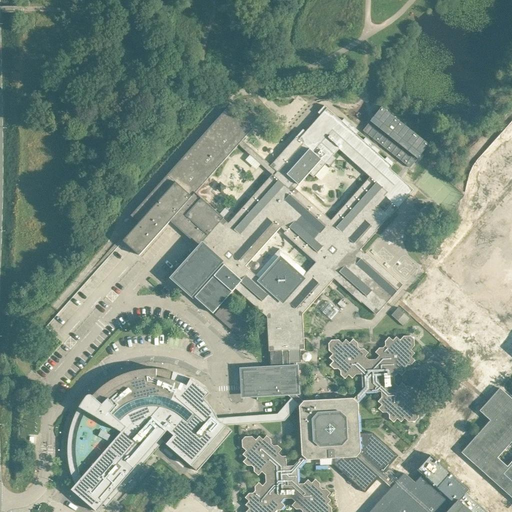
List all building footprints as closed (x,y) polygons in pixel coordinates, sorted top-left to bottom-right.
[(297,137),(277,159),(271,165),(243,141),(242,140),(255,126),(230,104),(131,216),(139,223),(123,241),(139,255),(170,221),(199,246),(201,244),(202,245),(173,278),(192,294),(194,292),(197,295),(195,297),(213,313),(236,288),(267,317),(269,351),(270,351),(271,366),(272,389),(297,387),(296,367),(290,368),(290,363),(301,362),(300,350),(304,349),(304,339),(303,331),(302,314),(328,286),(334,279),(342,286),(361,303),(362,302),(376,315),(403,285),(367,252),(365,254),(360,250),(377,231),(376,230),(389,216),(390,217),(398,207),(414,190),(390,168),(394,163),(387,157),(385,159),(378,153),(380,150),(366,138),(363,140),(356,134),(359,131),(344,118),(342,121),(325,105),(318,113),(321,115),(306,132),(303,129),(297,137)] [(382,107),(363,131),(410,168),(429,144),(382,107)] [(511,183),(437,267),(511,333),(511,183)] [(327,301),(320,310),(331,320),(339,311),(327,301)] [(331,511),(332,508),(328,504),(331,500),(327,497),(331,493),(326,489),(322,489),(320,487),(320,483),(315,479),(312,483),(308,480),(305,484),(299,484),(298,469),(307,459),(308,460),(333,458),(334,458),(335,465),(366,493),(380,477),(383,473),(388,467),(390,465),(398,455),(371,431),(370,431),(360,431),(358,403),(367,393),(381,392),(382,398),(378,402),(382,405),(378,409),(383,413),(387,413),(389,415),(389,419),(390,419),(394,423),(397,419),(401,422),(404,418),(408,422),(415,421),(419,418),(418,411),(414,407),(418,403),(414,400),(417,396),(413,392),(409,392),(407,390),(406,386),(402,382),(399,386),(395,383),(395,376),(398,372),(402,376),(406,371),(405,367),(407,365),(411,365),(415,360),(412,357),(415,353),(411,350),(415,346),(414,340),(414,339),(411,336),(409,336),(404,336),(400,340),(396,336),(393,340),(389,337),(385,342),(385,346),(383,348),(379,348),(375,352),(379,356),(376,359),(369,360),(365,357),(368,353),(364,349),(360,349),(358,347),(358,343),(353,339),(350,343),(346,340),(342,343),(339,340),(332,340),(328,344),(329,351),(333,354),(329,358),(333,361),(330,365),(334,369),(338,369),(340,371),(341,375),(345,379),(348,375),(352,379),(356,375),(362,374),(363,389),(354,399),(353,398),(346,399),(304,401),(294,393),(297,392),(297,387),(272,389),(273,394),(286,393),(292,398),(278,414),(218,418),(225,425),(285,421),(299,405),(300,406),(299,406),(302,455),(303,456),(294,466),(279,467),(279,461),(283,457),(279,453),(282,449),(278,445),(274,446),(271,444),(271,440),(267,436),(263,439),(259,436),(256,440),(252,436),(245,437),(242,440),(243,447),(246,451),(243,454),(247,458),(243,462),(248,466),(252,466),(254,468),(254,472),(259,476),(262,472),(266,475),(266,482),(263,486),(259,482),(255,487),(255,491),(253,493),(249,493),(245,498),(249,501),(246,505),(249,508),(246,511),(275,511),(277,510),(281,510),(282,510),(285,506),(281,502),(285,499),(292,498),(295,502),(292,505),(296,509),(301,509),(303,511),(302,511),(331,511)] [(272,389),(271,365),(240,367),(242,395),(273,394),(272,389)] [(233,431),(225,425),(218,418),(213,409),(209,404),(205,399),(210,393),(204,387),(198,383),(191,379),(185,375),(177,373),(174,372),(167,370),(159,369),(152,369),(145,369),(137,370),(130,372),(123,375),(116,378),(110,381),(104,386),(98,390),(93,396),(92,395),(91,395),(90,395),(89,395),(88,395),(87,396),(80,407),(83,409),(79,417),(76,424),(74,432),(73,440),(72,448),(72,456),(71,458),(79,465),(72,474),(72,476),(73,479),(74,481),(76,485),(72,490),(97,511),(103,504),(107,507),(164,441),(198,471),(233,431)] [(511,511),(511,398),(504,391),(500,388),(479,411),(491,420),(475,438),(470,443),(462,452),(469,459),(511,497),(511,511),(487,511),(466,493),(469,489),(431,455),(417,470),(422,475),(415,483),(405,473),(400,478),(395,484),(383,473),(380,477),(392,488),(389,490),(369,511),(511,511)]
